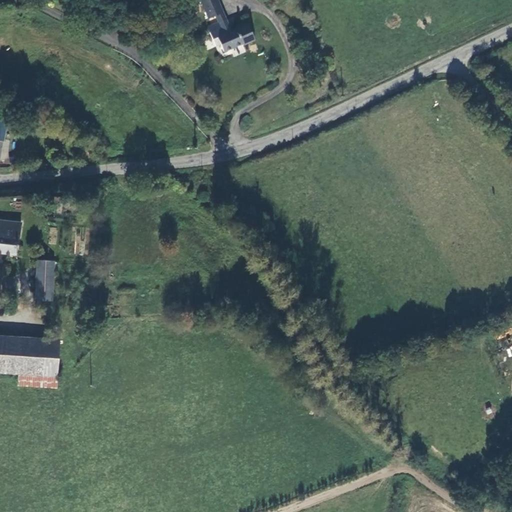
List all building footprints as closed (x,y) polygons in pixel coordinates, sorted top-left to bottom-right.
[(215,16),(218,22),(227,19),(217,0),(200,0),(209,18),(215,16)] [(245,44),(256,39),(248,20),(236,25),(238,28),(232,30),(227,19),(218,22),(208,27),(214,38),(217,37),(224,51),(244,42),(245,44)] [(0,252),(18,253),(20,238),(21,222),(0,220),(0,252)] [(37,299),(53,300),(55,261),(39,260),(37,299)] [(0,372),(20,374),(58,376),(60,341),(0,337),(0,372)] [(58,376),(20,374),(19,386),(57,388),(58,376)]
